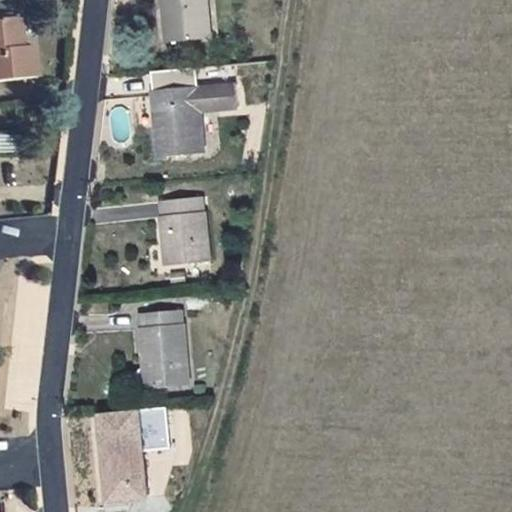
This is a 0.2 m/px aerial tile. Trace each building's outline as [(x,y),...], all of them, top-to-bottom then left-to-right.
[(165,0),(167,26),(207,23),(205,0),(165,0)] [(30,32),(18,32),(16,5),(0,5),(0,62),(31,61),(30,32)] [(219,93),(238,91),(237,70),(154,77),(160,142),(203,138),(198,87),(218,85),(219,93)] [(166,250),(209,245),(202,181),(159,186),(166,250)] [(150,377),(190,372),(182,296),(142,302),(150,377)] [(108,490),(142,488),(138,424),(104,426),(108,490)]
